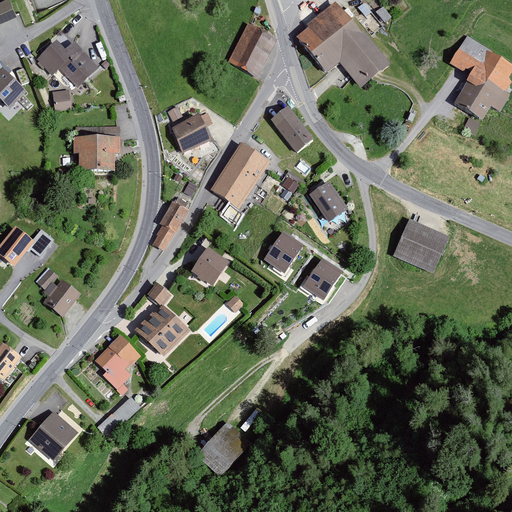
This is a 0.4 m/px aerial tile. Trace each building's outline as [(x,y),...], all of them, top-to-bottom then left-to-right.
[(7,0),(0,0),(0,21),(15,16),(7,0)] [(357,32),(330,1),(303,24),(306,28),(293,36),(325,76),(337,65),(358,89),(388,64),(360,30),(357,32)] [(276,40),(245,24),(227,62),(257,80),(276,40)] [(46,45),(35,60),(49,76),(57,68),(75,87),(96,69),(72,41),(62,49),(54,40),(46,45)] [(462,82),(450,101),(480,120),(487,107),(499,114),(510,95),(504,90),(510,81),(505,79),(511,67),(511,66),(486,52),(481,65),(457,52),(449,65),(461,78),(462,82)] [(2,69),(0,71),(0,100),(10,111),(27,94),(2,69)] [(67,90),(51,92),(53,113),(70,111),(67,90)] [(312,138),(284,105),(268,120),(293,153),(312,138)] [(175,106),(165,113),(171,123),(181,117),(175,106)] [(195,114),(167,127),(178,155),(208,141),(195,114)] [(469,118),(465,128),(476,132),(480,122),(469,118)] [(90,135),(70,138),(70,153),(74,153),(75,171),(110,171),(110,154),(116,154),(115,137),(90,135)] [(267,162),(237,143),(209,191),(239,211),(267,162)] [(282,195),(289,200),(301,184),(290,176),(283,186),(287,188),(282,195)] [(348,212),(328,184),(309,197),(328,225),(348,212)] [(186,210),(168,200),(156,221),(160,226),(149,245),(161,252),(186,210)] [(447,235),(406,217),(390,255),(431,272),(447,235)] [(31,241),(10,223),(0,236),(0,259),(10,269),(31,241)] [(303,246),(283,232),(264,261),(284,274),(303,246)] [(224,260),(202,245),(185,270),(206,285),(224,260)] [(343,273),(323,259),(304,288),(324,301),(343,273)] [(78,295),(58,279),(54,286),(50,283),(54,277),(48,270),(35,284),(40,294),(45,297),(42,303),(61,318),(78,295)] [(166,295),(153,283),(144,293),(157,305),(166,295)] [(239,302),(230,293),(220,302),(229,311),(239,302)] [(147,312),(130,330),(160,357),(184,330),(157,305),(149,314),(147,312)] [(137,356),(116,335),(92,360),(97,367),(93,371),(118,396),(125,390),(119,384),(126,375),(122,370),(137,356)] [(18,359),(0,343),(0,380),(1,381),(18,359)] [(134,396),(103,423),(113,435),(144,408),(134,396)] [(74,431),(50,410),(33,425),(25,439),(48,460),(74,431)] [(253,445),(225,423),(194,455),(221,480),(253,445)]
